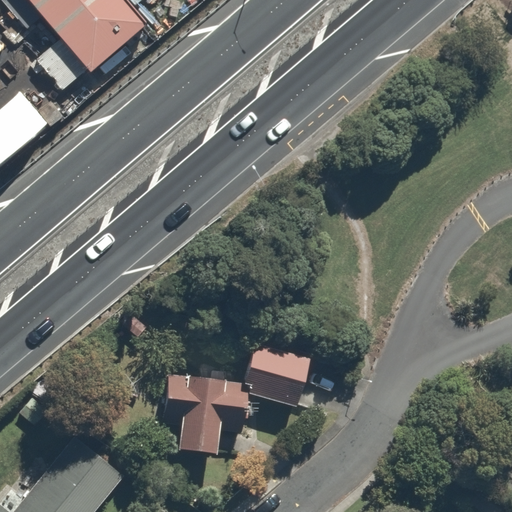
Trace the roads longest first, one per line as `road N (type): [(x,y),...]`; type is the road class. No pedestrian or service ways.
road 1 (trunk): [(403,0),(0,344)]
road 2 (trunk): [(0,243),(289,0)]
road 3 (residential): [(406,364),(433,271),(457,239),(511,202)]
road 4 (residential): [(259,511),(368,410)]
